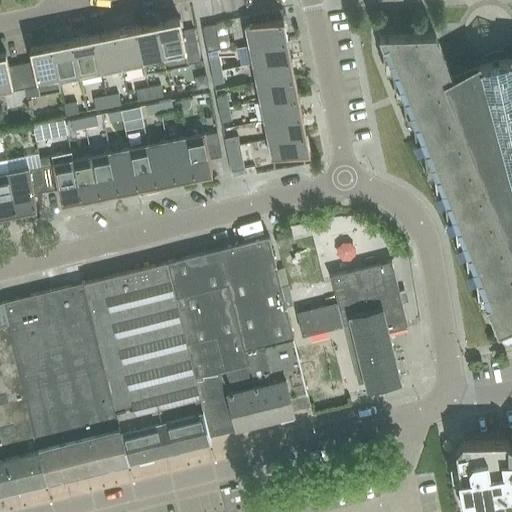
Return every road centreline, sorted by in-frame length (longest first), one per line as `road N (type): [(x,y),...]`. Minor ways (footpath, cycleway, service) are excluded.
road 1 (unclassified): [(56,511),(432,410),(444,398)]
road 2 (unclassified): [(0,270),(347,183)]
road 3 (unclassified): [(444,398),(449,368),(424,234),(390,198),(347,183)]
road 4 (residential): [(347,183),(311,0)]
